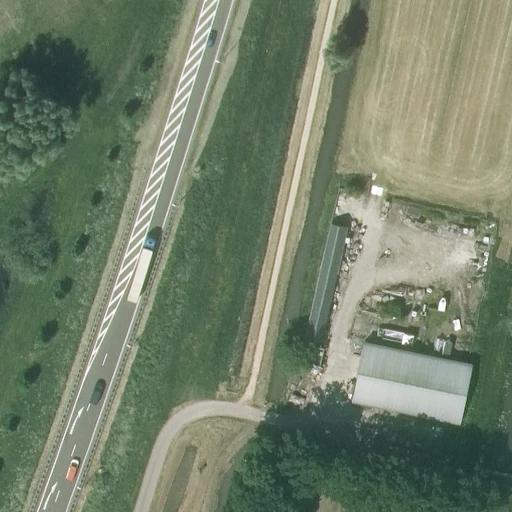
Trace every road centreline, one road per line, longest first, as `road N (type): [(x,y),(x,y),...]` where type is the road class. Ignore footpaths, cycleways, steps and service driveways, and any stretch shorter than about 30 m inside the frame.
road 1 (motorway): [(52,511),(218,0)]
road 2 (unclassified): [(142,511),(175,424),(205,411),(243,413)]
